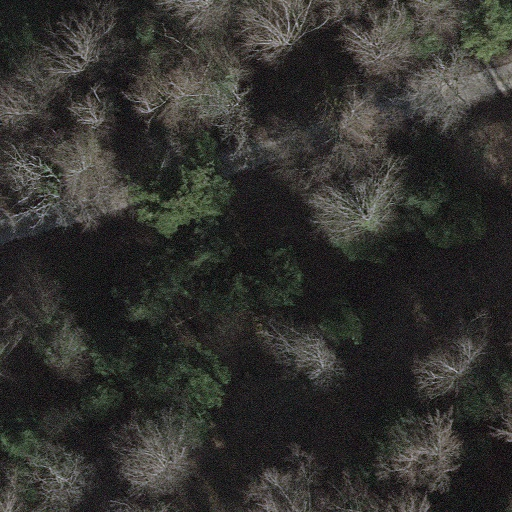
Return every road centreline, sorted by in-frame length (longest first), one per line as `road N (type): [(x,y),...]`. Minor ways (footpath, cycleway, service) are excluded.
road 1 (track): [(0,229),(511,75)]
road 2 (track): [(95,511),(511,252)]
